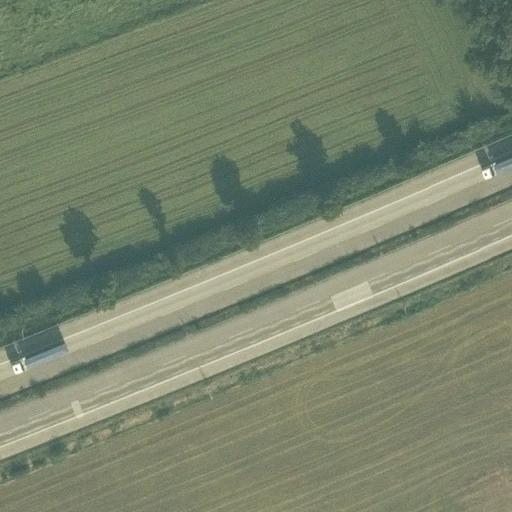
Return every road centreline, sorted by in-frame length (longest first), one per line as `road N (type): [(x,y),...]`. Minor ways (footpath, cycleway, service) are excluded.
road 1 (motorway): [(0,428),(511,216)]
road 2 (motorway): [(511,169),(0,377)]
